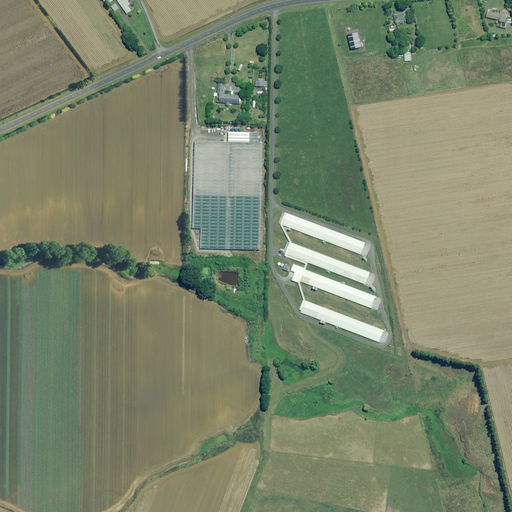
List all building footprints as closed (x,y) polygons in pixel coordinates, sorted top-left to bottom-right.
[(130,0),(118,0),(118,1),(127,14),(132,10),(128,6),(130,4),(128,1),(130,0)] [(505,22),(507,12),(500,11),(500,14),(487,11),(486,17),(499,20),(499,21),(501,22),(500,27),(505,28),(506,23),(505,22)] [(406,21),(406,13),(394,14),(395,24),(404,23),(403,22),(406,21)] [(411,53),(411,52),(404,52),(404,54),(399,54),(399,56),(404,56),(404,61),(411,61),(411,53)] [(226,103),(226,105),(230,105),(230,103),(241,104),(241,95),(224,94),(225,84),(219,83),(218,93),(214,93),(214,96),(217,97),(217,102),(220,102),(226,103)] [(196,139),(193,227),(200,227),(199,246),(261,249),(264,141),(196,139)] [(367,245),(287,215),(282,227),(363,257),(367,245)] [(373,275),(292,245),(287,258),(368,289),(373,275)] [(381,298),(297,265),(294,272),(297,273),(294,280),(303,284),(376,311),(381,298)] [(386,333),(305,304),(301,317),(381,346),(386,333)]
